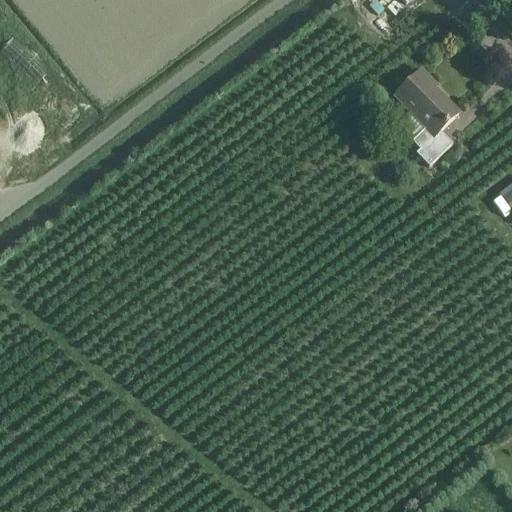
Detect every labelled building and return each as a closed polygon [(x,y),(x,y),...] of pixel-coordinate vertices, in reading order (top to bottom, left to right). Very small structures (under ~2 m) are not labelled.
[(376,18),(383,12),(375,3),(368,9),(376,18)] [(439,135),(458,117),(429,88),(432,85),(421,74),(394,100),(425,131),(411,145),(419,153),(415,157),(428,170),(452,147),(439,135)] [(79,117),(47,81),(28,97),(60,133),(79,117)] [(0,141),(14,133),(9,125),(0,130),(0,141)] [(511,184),(499,189),(510,221),(511,220),(511,184)]
